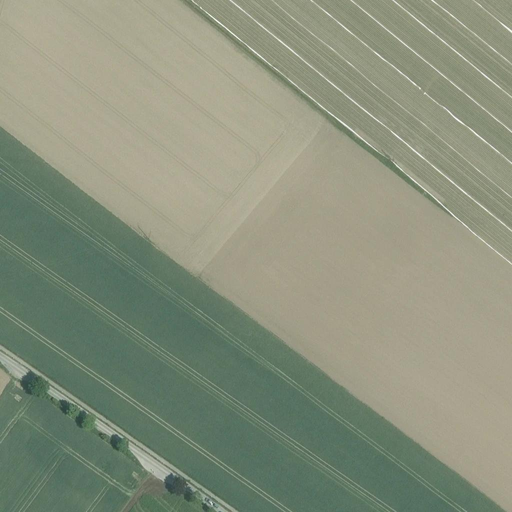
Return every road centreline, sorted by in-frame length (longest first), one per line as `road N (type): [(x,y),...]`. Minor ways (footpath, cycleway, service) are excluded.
road 1 (track): [(447,213),(186,0)]
road 2 (unclassified): [(224,511),(0,356)]
